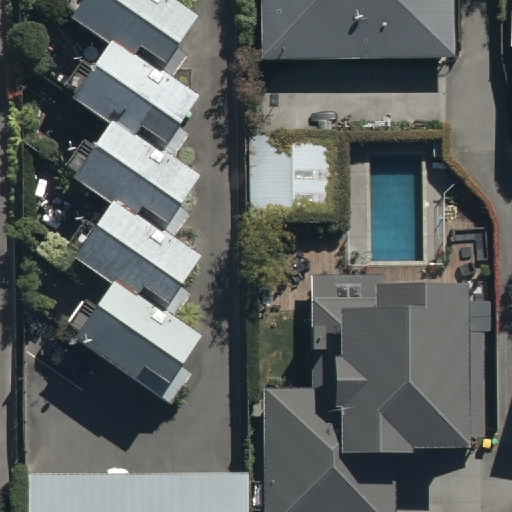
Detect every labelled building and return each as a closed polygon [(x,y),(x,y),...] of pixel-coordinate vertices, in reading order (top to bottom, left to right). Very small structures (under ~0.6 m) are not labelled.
[(67,327),(165,401),(191,367),(172,353),(196,320),(176,305),(186,291),(169,277),(190,249),(172,235),(189,213),(168,197),(190,168),(166,150),(186,124),(167,110),(188,82),(168,67),(182,48),(167,36),(189,7),(179,0),(63,0),(62,2),(104,33),(66,84),(106,115),(65,169),(101,196),(64,245),(106,276),(67,327)] [(261,0),(261,53),(455,54),(455,0),(261,0)] [(245,125),(244,215),(329,216),(330,126),(245,125)] [(260,384),(262,511),(391,511),(391,443),(403,443),(403,437),(459,436),(459,432),(479,432),(477,328),(457,328),(456,271),(306,273),(308,384),(260,384)] [(245,511),(245,469),(25,470),(24,511),(245,511)]
